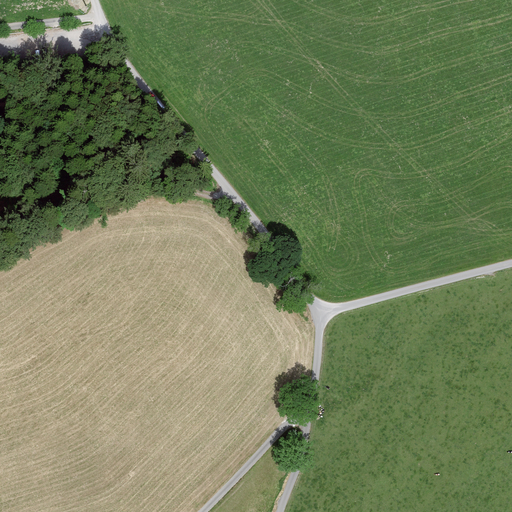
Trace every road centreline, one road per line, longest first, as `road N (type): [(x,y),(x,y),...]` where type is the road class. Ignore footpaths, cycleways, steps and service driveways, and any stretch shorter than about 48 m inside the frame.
road 1 (unclassified): [(95,0),(126,64),(319,312)]
road 2 (unclassified): [(511,262),(319,312)]
road 3 (unclassified): [(311,401),(198,511)]
